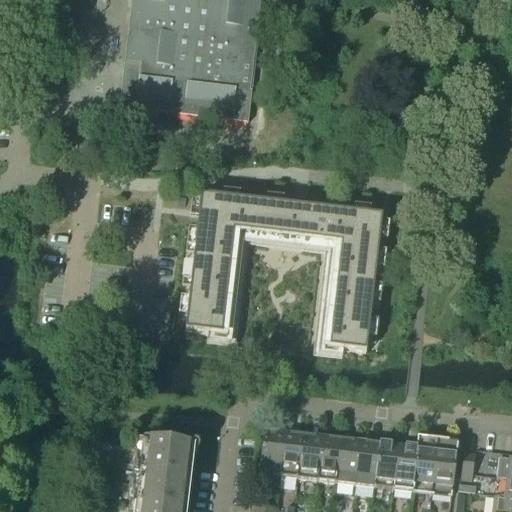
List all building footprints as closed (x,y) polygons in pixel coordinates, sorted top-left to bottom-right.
[(131,0),(118,111),(247,126),(251,94),(249,93),(260,0),(131,0)] [(56,10),(46,9),(44,27),(54,27),(56,10)] [(200,200),(184,336),(230,341),(242,237),(330,247),(318,352),(365,357),(381,221),(200,200)] [(258,478),(278,480),(283,436),(263,434),(258,478)] [(278,480),(297,482),(302,438),(283,436),(278,480)] [(297,482),(316,485),(321,440),(302,438),(297,482)] [(316,485),(335,487),(340,443),(321,440),(316,485)] [(413,496),(431,498),(437,444),(417,441),(416,451),(417,451),(413,486),(414,486),(413,496)] [(335,487),(354,489),(359,445),(340,443),(335,487)] [(437,444),(431,498),(451,500),(457,446),(437,444)] [(354,489),(373,491),(379,447),(359,445),(354,489)] [(186,511),(193,457),(194,457),(195,457),(196,456),(197,456),(197,455),(198,453),(198,452),(198,451),(198,450),(197,450),(197,449),(196,449),(195,448),(194,448),(193,448),(192,448),(191,449),(190,449),(189,450),(189,451),(189,452),(188,452),(143,446),(134,511),(186,511)] [(373,491),(393,494),(398,449),(379,447),(373,491)] [(393,494),(413,496),(414,486),(413,486),(417,451),(416,451),(398,449),(393,494)] [(459,482),(471,484),(474,458),(462,457),(459,482)] [(496,481),(506,482),(511,482),(511,462),(498,461),(496,481)] [(457,495),(474,497),(475,490),(458,488),(457,495)] [(457,498),(455,511),(462,511),(464,499),(457,498)] [(494,499),(492,511),(511,511),(511,502),(504,501),(504,500),(494,499)]
